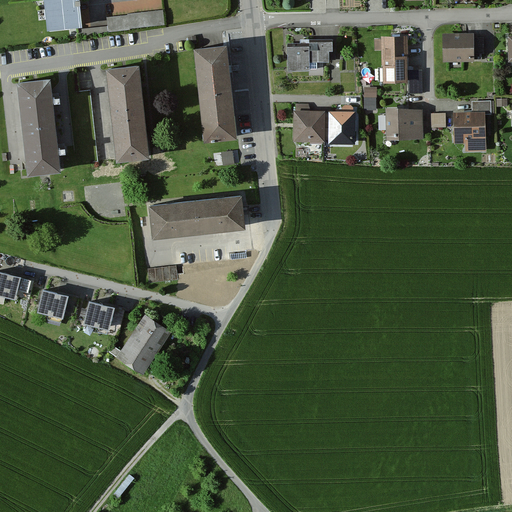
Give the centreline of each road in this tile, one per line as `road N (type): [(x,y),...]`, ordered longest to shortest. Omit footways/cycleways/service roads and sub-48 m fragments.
road 1 (residential): [(255,22),(274,222),(229,315)]
road 2 (residential): [(255,22),(511,12)]
road 3 (residential): [(4,62),(255,22)]
road 4 (residential): [(229,315),(25,266)]
road 5 (unclassified): [(184,407),(196,434),(263,511)]
